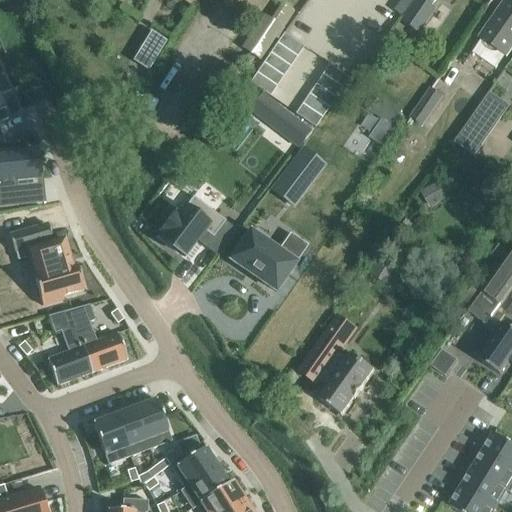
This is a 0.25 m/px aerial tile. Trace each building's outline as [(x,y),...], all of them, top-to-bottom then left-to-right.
[(386,0),(380,0),(372,15),(390,25),(400,7),(386,0)] [(430,5),(433,0),(412,0),(408,7),(426,20),(434,8),(430,5)] [(511,0),(502,0),(492,14),(496,16),(477,39),(485,44),(486,46),(486,48),(487,50),(490,52),(494,53),(496,53),(499,53),(504,57),(511,45),(511,0)] [(264,15),(241,49),(261,63),(283,29),(285,31),(297,14),(282,4),(271,20),(264,15)] [(164,40),(149,31),(131,61),(146,70),(164,40)] [(284,34),(277,44),(297,57),(303,48),(284,34)] [(277,44),(270,54),(290,67),(297,57),(277,44)] [(270,54),(263,64),(283,77),(290,67),(270,54)] [(263,64),(256,74),(276,87),(283,77),(263,64)] [(329,65),(322,75),(342,89),(349,79),(329,65)] [(0,124),(8,121),(4,112),(5,111),(0,99),(0,96),(10,92),(0,68),(0,124)] [(256,74),(250,84),(269,97),(276,87),(256,74)] [(322,75),(315,85),(335,99),(342,89),(322,75)] [(315,85),(309,95),(328,109),(335,99),(315,85)] [(422,127),(443,97),(430,88),(409,118),(422,127)] [(509,107),(489,92),(482,103),(502,117),(509,107)] [(262,95),(250,111),(274,129),(277,132),(289,116),(262,95)] [(309,95),(302,105),(322,118),(328,109),(309,95)] [(377,98),(368,111),(381,120),(396,131),(405,117),(377,98)] [(302,105),(295,115),(315,128),(322,118),(302,105)] [(481,146),(461,132),(454,143),(474,157),(481,146)] [(304,150),(272,191),(293,207),(324,166),(304,150)] [(37,152),(0,156),(0,208),(18,207),(15,182),(40,180),(39,170),(41,170),(41,168),(38,168),(36,153),(37,153),(37,152)] [(366,208),(391,171),(381,164),(355,200),(366,208)] [(429,207),(444,199),(437,185),(422,193),(429,207)] [(175,215),(160,234),(163,236),(161,240),(184,258),(197,242),(204,232),(212,239),(225,222),(193,197),(180,214),(178,217),(176,215),(175,215)] [(47,226),(9,237),(14,253),(15,253),(17,262),(30,258),(37,281),(34,281),(42,307),(63,301),(62,297),(83,291),(77,269),(72,270),(64,242),(51,245),(51,243),(52,242),(47,226)] [(249,232),(229,261),(275,293),(307,246),(290,234),(278,252),(249,232)] [(498,303),(511,283),(511,249),(482,292),(467,312),(485,325),(499,304),(498,303)] [(366,271),(389,288),(396,279),(373,262),(366,271)] [(89,306),(68,312),(92,374),(127,361),(117,334),(96,342),(89,324),(95,321),(89,306)] [(116,310),(110,315),(117,325),(123,320),(116,310)] [(92,374),(68,312),(48,317),(54,335),(60,332),(67,353),(46,361),(56,387),(92,374)] [(502,326),(479,361),(500,375),(509,362),(511,364),(511,330),(503,324),(502,326)] [(362,388),(374,371),(352,355),(349,360),(339,353),(342,348),(325,336),(299,372),(317,384),(319,381),(328,388),(319,401),(342,417),(354,400),(355,400),(363,389),(362,388)] [(24,343),(18,348),(25,357),(32,352),(24,343)] [(435,360),(430,367),(445,377),(456,361),(457,361),(442,350),(435,360)] [(156,401),(133,409),(149,451),(171,443),(156,401)] [(133,409),(114,416),(130,458),(149,451),(133,409)] [(114,416),(92,424),(108,467),(130,458),(114,416)] [(511,444),(494,434),(483,452),(511,470),(511,444)] [(205,449),(171,470),(184,490),(181,491),(179,492),(180,493),(218,469),(205,449)] [(510,494),(511,490),(511,470),(483,452),(472,470),(506,491),(510,494)] [(165,460),(155,467),(160,473),(170,466),(165,460)] [(155,467),(145,474),(150,480),(160,473),(155,467)] [(218,469),(180,493),(189,507),(191,510),(233,483),(232,482),(228,485),(224,478),(218,469)] [(134,470),(126,472),(130,484),(138,481),(134,470)] [(506,491),(472,470),(461,489),(495,510),(506,491)] [(153,479),(143,486),(148,492),(158,485),(157,484),(153,479)] [(233,483),(191,510),(192,511),(196,508),(197,511),(230,511),(245,503),(233,483)] [(0,511),(47,511),(46,505),(43,506),(38,490),(7,499),(3,486),(0,487),(0,511)] [(456,511),(493,511),(495,510),(461,489),(449,507),(456,511)] [(146,511),(147,502),(122,501),(121,511),(146,511)] [(167,511),(163,503),(156,507),(158,511),(167,511)] [(251,511),(245,503),(230,511),(251,511)]
